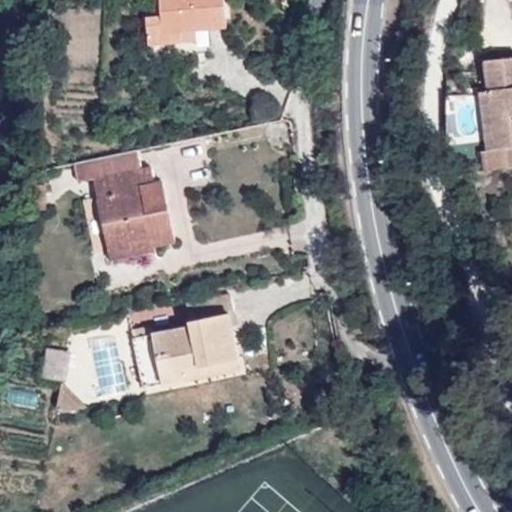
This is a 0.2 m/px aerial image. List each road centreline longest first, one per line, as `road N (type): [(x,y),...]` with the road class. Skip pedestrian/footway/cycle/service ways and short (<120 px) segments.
road 1 (residential): [(456,0),(440,104),(444,189),(511,371)]
road 2 (residential): [(396,303),(356,306),(334,296),(301,95),(232,73)]
road 3 (primary): [(371,0),(365,108),(375,211),(396,303)]
road 4 (primary): [(396,303),(480,511)]
